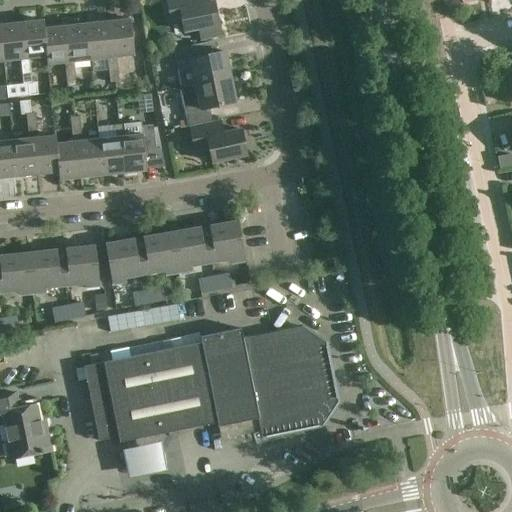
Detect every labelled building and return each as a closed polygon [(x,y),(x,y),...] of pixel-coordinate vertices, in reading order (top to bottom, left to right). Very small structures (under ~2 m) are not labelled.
[(199,28),(201,39),(221,35),(214,1),(193,5),(191,0),(167,0),(171,18),(181,16),(185,31),(199,28)] [(108,21),(112,57),(116,56),(116,57),(117,57),(134,55),(131,19),(108,21)] [(21,23),(25,58),(29,58),(30,58),(46,56),(44,28),(43,20),(21,23)] [(65,62),(66,74),(74,73),(73,61),(69,62),(65,26),(45,28),(44,20),(43,20),(44,28),(46,56),(47,64),(65,62)] [(108,58),(109,69),(118,69),(117,57),(116,57),(116,56),(112,57),(108,21),(87,24),(90,60),(108,58)] [(21,59),(22,71),(31,70),(30,58),(29,58),(25,58),(21,23),(0,24),(0,27),(3,61),(21,59)] [(74,73),(75,74),(92,72),(90,60),(87,24),(65,26),(69,62),(73,61),(74,73)] [(230,76),(225,51),(203,56),(201,44),(173,50),(180,86),(230,76)] [(119,81),(118,69),(109,69),(111,82),(119,81)] [(32,83),(31,70),(22,71),(23,84),(32,83)] [(511,72),(501,75),(507,102),(511,100),(511,72)] [(66,74),(68,87),(76,86),(75,74),(74,73),(66,74)] [(185,112),(188,126),(212,121),(209,108),(236,102),(230,76),(180,86),(185,112)] [(27,114),(28,126),(37,125),(35,113),(27,114)] [(71,117),(72,129),(81,128),(79,116),(71,117)] [(209,148),(212,162),(247,155),(241,129),(217,134),(215,123),(190,128),(195,151),(209,148)] [(99,139),(102,175),(124,173),(120,137),(125,136),(124,124),(115,125),(116,137),(99,139)] [(120,137),(124,173),(146,170),(144,150),(156,148),(153,124),(141,126),(142,134),(125,136),(120,137)] [(58,172),(59,180),(60,179),(56,144),(57,144),(56,136),(38,138),(37,125),(28,126),(29,138),(34,138),(37,174),(58,172)] [(77,141),(81,177),(102,175),(99,139),(82,141),(81,128),(72,129),(73,142),(77,141)] [(12,140),(15,176),(37,174),(34,138),(29,138),(12,140)] [(0,177),(15,176),(12,140),(0,141),(0,177)] [(56,144),(60,179),(81,177),(77,141),(73,142),(57,144),(56,144)] [(112,283),(246,260),(239,221),(105,244),(112,283)] [(0,296),(100,285),(95,246),(0,255),(0,296)] [(229,273),(213,276),(216,289),(231,286),(229,273)] [(198,279),(201,292),(216,289),(213,276),(198,279)] [(147,289),(150,303),(165,300),(164,296),(162,286),(147,289)] [(132,292),(135,306),(150,303),(147,289),(132,292)] [(165,300),(166,304),(183,301),(181,293),(164,296),(165,300)] [(67,305),(70,319),(85,316),(82,302),(67,305)] [(51,308),(54,322),(70,319),(67,305),(51,308)] [(1,318),(4,333),(19,329),(16,315),(1,318)] [(119,436),(120,441),(127,440),(154,434),(167,432),(219,421),(222,434),(260,426),(263,436),(322,425),(337,401),(325,342),(301,326),(243,338),(241,328),(201,336),(202,342),(84,366),(99,440),(119,436)] [(85,368),(76,370),(78,381),(87,379),(85,368)] [(0,416),(5,415),(13,458),(53,450),(49,431),(43,432),(38,405),(19,408),(16,392),(0,395),(0,416)] [(162,445),(123,454),(129,479),(167,471),(162,445)]
